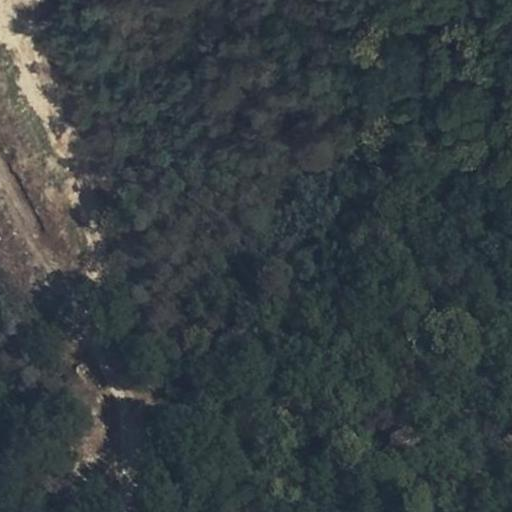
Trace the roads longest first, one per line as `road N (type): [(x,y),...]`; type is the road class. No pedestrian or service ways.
road 1 (track): [(29,0),(44,79),(92,182),(101,354)]
road 2 (track): [(0,170),(101,354)]
road 3 (track): [(101,354),(130,430),(120,511)]
